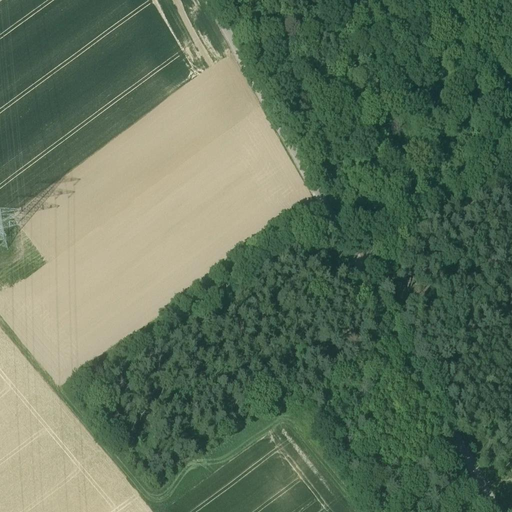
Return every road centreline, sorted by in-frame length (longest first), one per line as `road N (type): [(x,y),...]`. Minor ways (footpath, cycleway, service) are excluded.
road 1 (unclassified): [(498,511),(214,0)]
road 2 (track): [(361,264),(511,187)]
